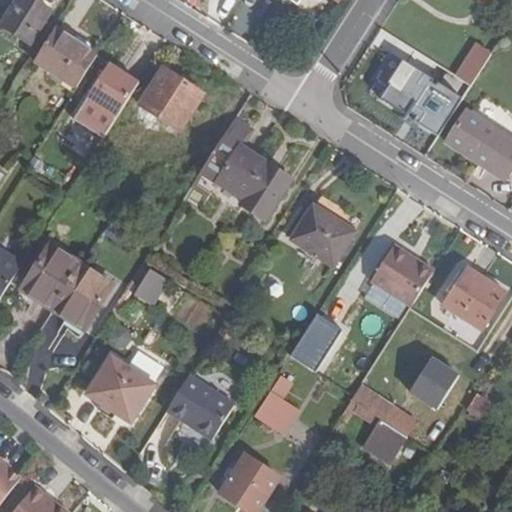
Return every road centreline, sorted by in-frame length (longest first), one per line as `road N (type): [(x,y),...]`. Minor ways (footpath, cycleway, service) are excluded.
road 1 (residential): [(299,109),(511,244)]
road 2 (residential): [(130,0),(299,109)]
road 3 (residential): [(140,511),(0,397)]
road 4 (residential): [(371,0),(299,109)]
